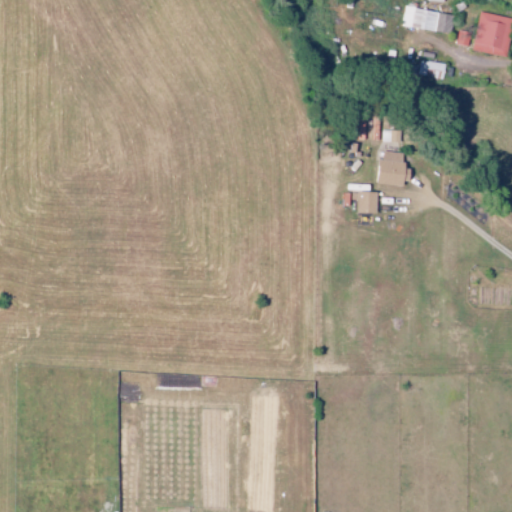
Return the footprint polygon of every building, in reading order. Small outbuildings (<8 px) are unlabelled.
[(400,8),(398,28),(446,33),(449,13),(400,8)] [(467,50),(501,57),(510,19),(475,12),(467,50)] [(465,34),(454,31),(452,44),(463,47),(465,34)] [(440,63),(429,62),(430,54),(417,52),(415,76),(438,78),(440,63)] [(371,160),(371,184),(403,185),(404,168),(398,168),(399,153),(379,152),(379,160),(371,160)] [(352,213),(372,214),(373,193),(352,192),(352,213)]
